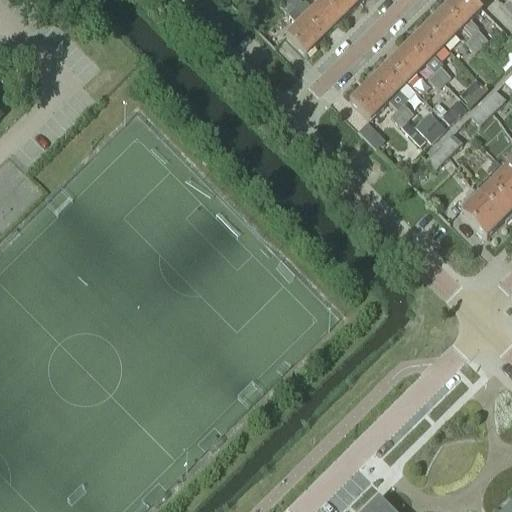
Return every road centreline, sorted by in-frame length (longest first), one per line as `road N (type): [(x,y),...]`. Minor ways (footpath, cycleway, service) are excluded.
road 1 (residential): [(473,316),(283,123)]
road 2 (residential): [(484,327),(299,511)]
road 3 (residential): [(408,0),(283,123)]
road 4 (residential): [(283,123),(159,0)]
